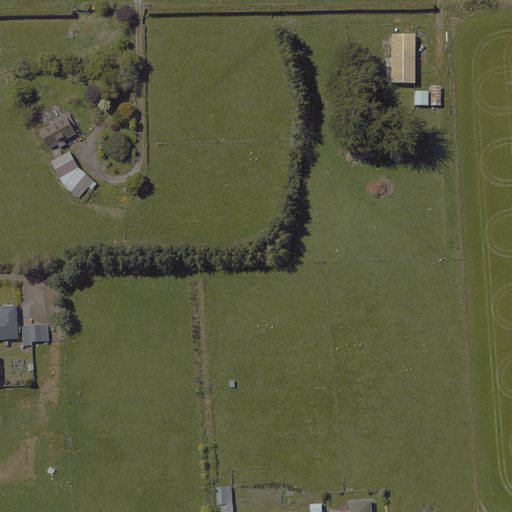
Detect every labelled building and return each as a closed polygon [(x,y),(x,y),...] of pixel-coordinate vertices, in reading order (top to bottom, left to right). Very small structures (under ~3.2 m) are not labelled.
[(416,33),(391,34),(392,83),(416,83),(416,33)] [(440,85),(431,85),(431,106),(440,106),(440,85)] [(429,90),(414,90),(414,107),(429,106),(429,90)] [(50,149),(75,135),(70,126),(74,124),(68,113),(39,128),(50,149)] [(94,184),(69,151),(52,163),(53,165),(53,167),(54,169),(55,171),(56,173),(57,174),(58,176),(59,178),(60,180),(61,181),(62,183),(63,185),(65,186),(66,188),(68,189),(69,190),(71,192),(72,193),(74,194),(75,195),(77,196),(94,184)] [(22,327),(21,313),(15,313),(15,306),(0,306),(0,339),(16,339),(16,328),(22,327)] [(23,326),(24,345),(33,345),(33,341),(50,341),(49,316),(29,316),(29,326),(23,326)] [(235,377),(228,378),(229,389),(236,389),(235,377)] [(220,505),(220,511),(238,511),(239,510),(234,510),(234,484),(216,485),(216,505),(220,505)] [(349,511),(373,511),(373,500),(349,501),(349,511)] [(310,503),(310,511),(321,511),(322,503),(310,503)]
